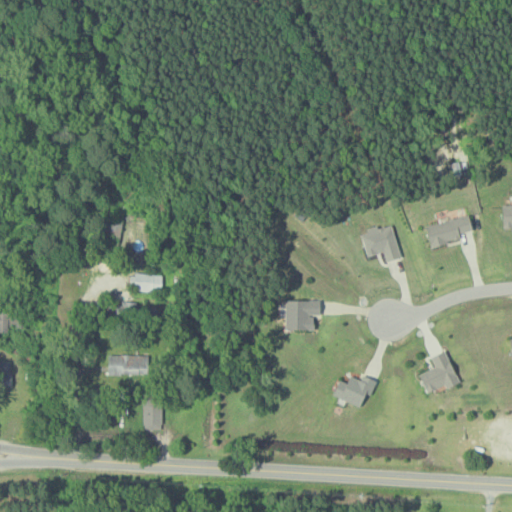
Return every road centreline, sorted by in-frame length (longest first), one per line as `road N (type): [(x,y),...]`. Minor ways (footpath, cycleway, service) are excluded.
road 1 (tertiary): [(511,486),(0,456)]
road 2 (residential): [(511,287),(389,319)]
